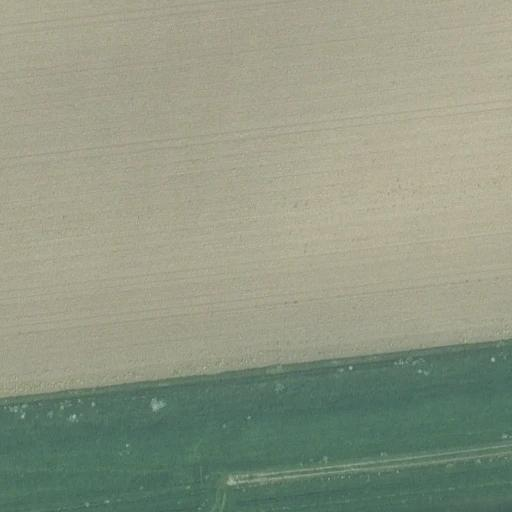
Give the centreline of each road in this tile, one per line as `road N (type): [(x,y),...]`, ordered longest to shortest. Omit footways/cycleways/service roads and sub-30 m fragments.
road 1 (unclassified): [(201,492),(511,449)]
road 2 (track): [(37,511),(201,492)]
